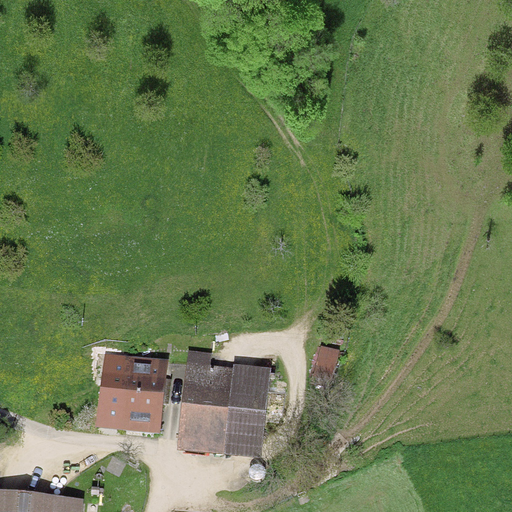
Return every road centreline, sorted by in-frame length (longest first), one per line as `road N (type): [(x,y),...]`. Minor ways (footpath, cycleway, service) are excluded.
road 1 (track): [(293,338),(314,261),(311,193),(280,120),(220,51)]
road 2 (track): [(154,497),(226,509),(264,502),(332,460)]
